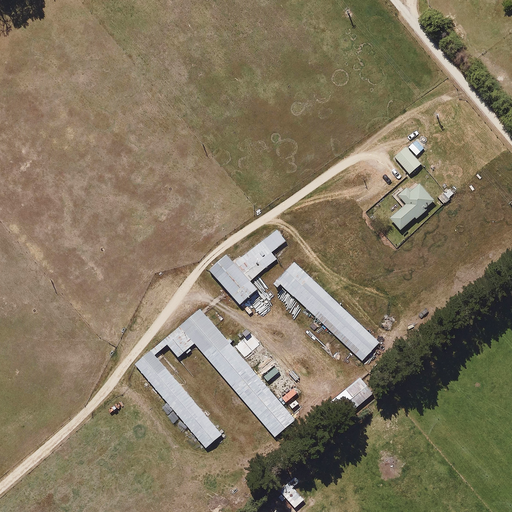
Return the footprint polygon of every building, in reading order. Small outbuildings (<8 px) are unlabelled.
[(401,144),(388,155),(405,173),(417,163),(401,144)] [(397,205),(383,216),(395,229),(431,199),(411,180),(390,197),(397,205)] [(456,194),(447,184),(442,189),(446,193),(440,198),(445,204),(456,194)] [(220,260),(207,271),(234,303),(254,286),(245,274),(285,241),(270,230),(226,267),(220,260)] [(292,264),(274,285),(361,360),(378,341),(292,264)] [(194,308),(160,338),(177,357),(191,344),(274,436),(295,420),(194,308)] [(148,345),(128,362),(200,449),(222,432),(148,345)] [(352,373),(318,400),(332,417),(365,389),(352,373)] [(304,502),(293,488),(299,482),(294,476),(286,483),(278,490),(295,510),(304,502)]
